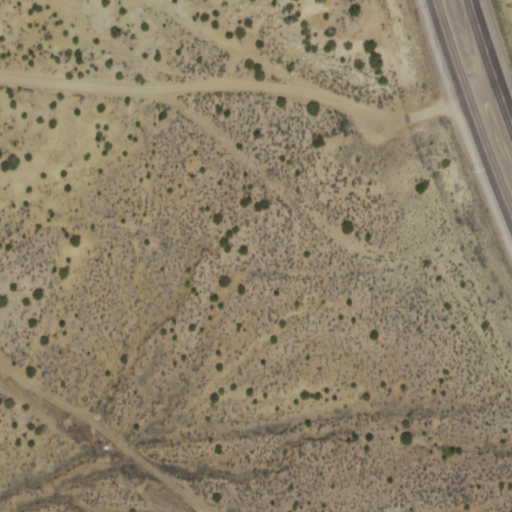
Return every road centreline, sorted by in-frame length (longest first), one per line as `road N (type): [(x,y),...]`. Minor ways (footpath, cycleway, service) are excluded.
road 1 (residential): [(493,92),(406,118),(232,82),(134,93),(0,78)]
road 2 (trunk): [(433,0),(511,215)]
road 3 (track): [(314,95),(146,0)]
road 4 (trunk): [(511,140),(464,0)]
